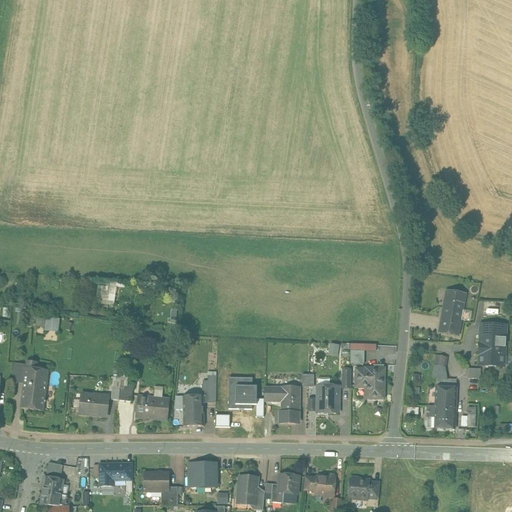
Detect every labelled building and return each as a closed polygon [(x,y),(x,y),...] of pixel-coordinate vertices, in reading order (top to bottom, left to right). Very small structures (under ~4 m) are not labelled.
[(124,287),(125,283),(98,282),(97,304),(115,305),(116,286),(124,287)] [(447,292),(440,332),(457,335),(464,295),(447,292)] [(45,328),(46,318),(37,317),(36,327),(45,328)] [(59,319),(47,318),(45,331),(58,333),(59,319)] [(506,326),(480,325),(479,366),(504,367),(506,326)] [(339,346),(331,344),(328,355),(337,357),(339,346)] [(364,352),(350,351),(350,365),(364,365),(364,352)] [(447,358),(437,357),(435,366),(446,368),(447,358)] [(36,364),(27,362),(27,366),(26,369),(24,384),(21,409),(43,412),(48,372),(38,370),(35,370),(36,364)] [(27,366),(15,364),(13,383),(24,384),(26,369),(27,366)] [(469,377),(481,378),(481,368),(469,368),(469,377)] [(384,369),(366,369),(366,370),(356,370),(356,388),(366,388),(366,399),(384,399),(384,369)] [(203,394),(203,397),(204,403),(216,404),(216,377),(209,377),(208,381),(203,381),(203,394)] [(457,380),(437,379),(435,408),(428,408),(427,412),(455,414),(457,380)] [(250,386),(230,385),(229,394),(250,395),(250,386)] [(120,387),(112,386),(111,400),(119,401),(120,387)] [(133,388),(120,387),(119,401),(132,402),(133,388)] [(299,388),(282,387),(282,389),(272,389),(271,399),(282,399),(282,412),(280,412),(280,424),(296,425),(296,420),(299,420),(299,388)] [(339,387),(318,387),(317,400),(317,412),(317,414),(338,414),(339,387)] [(108,397),(82,394),(80,414),(106,417),(108,397)] [(250,395),(229,394),(229,410),(249,411),(250,395)] [(169,399),(139,396),(137,419),(167,422),(169,399)] [(183,410),(183,397),(181,397),(175,398),(174,410),(183,410)] [(203,397),(183,397),(183,410),(184,428),(204,427),(204,403),(203,397)] [(317,400),(309,400),(309,412),(317,412),(317,400)] [(476,408),(468,408),(467,427),(475,427),(476,408)] [(455,414),(427,412),(427,429),(434,429),(435,429),(455,430),(455,414)] [(230,426),(230,415),(216,415),(216,426),(230,426)] [(48,464),(46,476),(60,479),(62,467),(48,464)] [(126,481),(126,465),(100,465),(100,487),(114,487),(114,481),(126,481)] [(215,466),(196,466),(197,477),(190,477),(190,486),(216,486),(215,466)] [(168,474),(146,474),(146,476),(143,479),(143,483),(145,486),(145,492),(161,492),(168,492),(168,488),(168,474)] [(299,477),(279,475),(278,485),(278,493),(284,494),(298,495),(299,477)] [(258,478),(239,477),(237,502),(250,503),(256,510),(257,492),(258,478)] [(326,479),(316,478),(316,479),(315,492),(315,495),(323,496),(324,498),(329,498),(331,496),(334,497),(335,479),(333,477),(328,477),(326,479)] [(63,481),(44,478),(42,491),(43,491),(41,507),(49,507),(64,507),(66,499),(60,498),(63,481)] [(316,479),(305,478),(306,478),(305,491),(304,491),(315,492),(316,479)] [(359,481),(358,479),(352,479),(351,480),(350,480),(349,498),(368,499),(368,498),(369,483),(369,482),(359,481)] [(380,484),(369,483),(368,498),(379,499),(380,484)] [(284,494),(278,493),(278,485),(273,485),(271,503),(283,504),(284,494)] [(178,488),(168,488),(168,492),(161,492),(161,506),(178,507),(178,488)] [(83,491),(76,491),(75,505),(83,505),(83,491)] [(265,493),(257,492),(256,510),(263,511),(265,493)] [(218,507),(228,507),(227,494),(218,494),(218,507)] [(339,511),(341,501),(333,500),(333,504),(331,506),(330,511),(339,511)]
